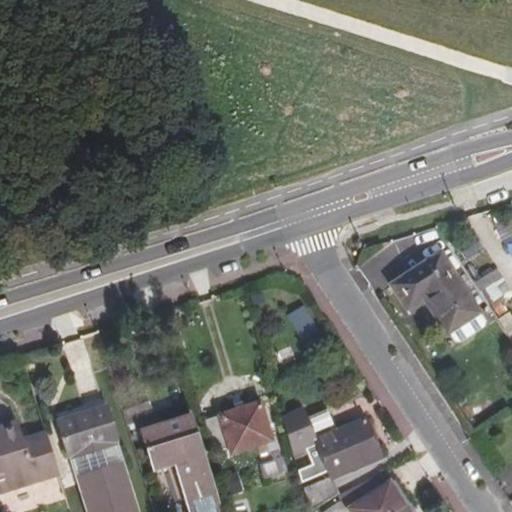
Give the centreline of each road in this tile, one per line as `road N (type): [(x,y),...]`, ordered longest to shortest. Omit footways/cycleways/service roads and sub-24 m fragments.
road 1 (residential): [(483,511),(304,231)]
road 2 (secondary): [(0,325),(304,231)]
road 3 (secondary): [(281,209),(0,299)]
road 4 (secondary): [(511,138),(281,209)]
road 5 (secondary): [(304,231),(511,160)]
